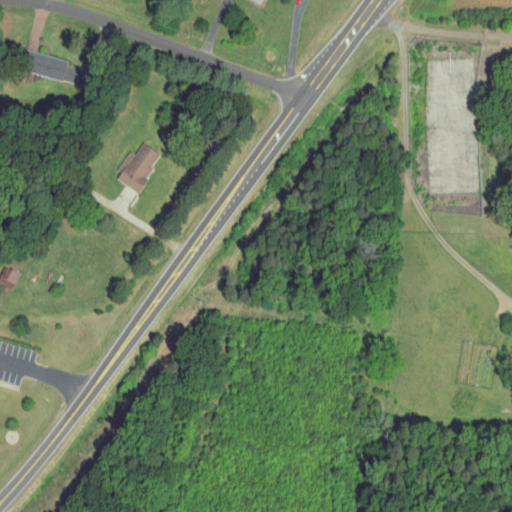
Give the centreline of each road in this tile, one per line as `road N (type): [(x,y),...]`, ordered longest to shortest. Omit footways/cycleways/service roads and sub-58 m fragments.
road 1 (primary): [(0,504),(378,0)]
road 2 (residential): [(307,95),(91,11),(40,0)]
road 3 (residential): [(361,23),(511,28)]
